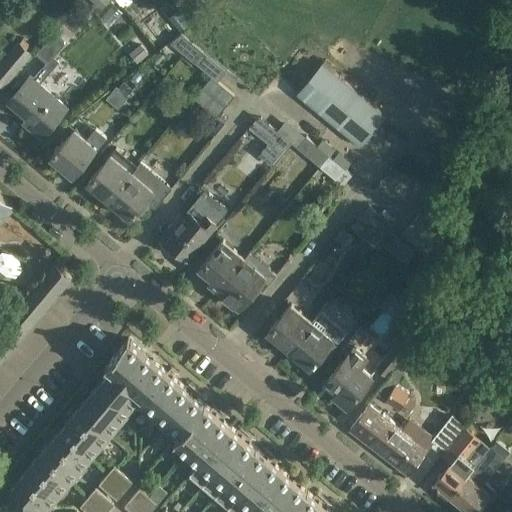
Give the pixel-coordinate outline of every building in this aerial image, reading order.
[(111,0),(87,0),(84,4),(93,13),(98,6),(102,10),(111,0)] [(172,37),(152,12),(136,25),(156,50),(172,37)] [(66,108),(39,85),(60,61),(54,57),(65,43),(54,33),(36,54),(46,63),(32,79),(30,77),(10,101),(33,122),(29,126),(42,137),(66,108)] [(204,51),(202,50),(181,33),(169,42),(194,62),(204,51)] [(136,63),(149,53),(136,37),(130,42),(136,48),(129,54),(136,63)] [(20,44),(6,59),(0,65),(0,80),(4,85),(32,55),(20,44)] [(323,64),(298,94),(360,145),(385,115),(323,64)] [(211,76),(202,86),(226,106),(235,96),(211,76)] [(123,81),(118,87),(128,95),(133,89),(123,81)] [(217,117),(226,106),(202,86),(197,92),(194,97),(217,117)] [(185,115),(174,128),(184,135),(194,123),(185,115)] [(124,124),(117,118),(110,125),(117,132),(124,124)] [(330,156),(310,140),(292,125),(286,120),(277,130),(292,143),(321,166),(330,156)] [(57,151),(52,157),(54,159),(52,161),(62,169),(64,167),(73,175),(86,159),(98,145),(108,133),(96,124),(86,136),(76,128),(65,142),(60,147),(58,146),(55,150),(57,151)] [(292,143),(277,130),(269,124),(260,135),(283,154),(292,143)] [(198,132),(192,140),(206,150),(211,143),(198,132)] [(109,143),(103,139),(99,144),(104,149),(109,143)] [(101,166),(88,182),(109,199),(138,166),(116,148),(101,166)] [(352,175),(330,156),(321,166),(343,185),(352,175)] [(138,166),(109,199),(131,217),(141,204),(145,208),(148,205),(150,202),(156,207),(160,202),(172,188),(162,179),(152,171),(141,162),(138,166)] [(318,169),(313,176),(317,179),(322,173),(318,169)] [(191,213),(168,240),(171,242),(168,245),(178,254),(180,251),(188,257),(228,209),(206,190),(189,211),(191,213)] [(0,220),(13,205),(0,193),(0,220)] [(336,202),(341,196),(338,193),(332,199),(336,202)] [(369,206),(360,217),(383,236),(392,225),(369,206)] [(420,213),(403,234),(430,257),(439,228),(420,213)] [(375,246),(383,236),(360,217),(352,227),(375,246)] [(354,236),(348,231),(344,227),(334,239),(344,247),(354,236)] [(386,246),(406,263),(415,253),(395,236),(386,246)] [(200,267),(221,285),(245,258),(223,239),(213,252),(200,267)] [(245,258),(221,285),(218,289),(239,307),(264,278),(270,283),(277,274),(250,252),(245,258)] [(45,272),(64,288),(73,278),(54,262),(45,272)] [(64,288),(45,272),(37,281),(56,297),(64,288)] [(30,291),(48,306),(56,297),(37,281),(30,291)] [(48,306),(30,291),(15,309),(33,325),(48,306)] [(391,292),(381,305),(386,309),(396,297),(391,292)] [(268,331),(290,349),(313,321),(291,303),(281,316),(268,331)] [(358,313),(366,319),(374,310),(366,305),(358,313)] [(15,309),(7,318),(25,334),(33,325),(15,309)] [(290,349),(291,349),(287,353),(298,362),(301,358),(311,366),(321,354),(325,357),(335,345),(331,342),(334,338),(338,342),(346,332),(321,311),(313,321),(290,349)] [(0,325),(0,328),(17,343),(25,334),(7,318),(0,325)] [(0,344),(10,352),(17,343),(0,328),(0,344)] [(511,335),(503,349),(511,355),(511,335)] [(137,407),(168,372),(129,338),(106,365),(111,369),(100,382),(131,410),(135,405),(137,407)] [(0,363),(10,352),(0,344),(0,363)] [(396,346),(378,366),(387,374),(405,354),(396,346)] [(347,407),(360,392),(375,374),(360,361),(364,357),(354,348),(340,364),(327,380),(339,389),(334,395),(347,407)] [(180,382),(168,372),(137,407),(149,418),(180,382)] [(100,382),(79,406),(111,433),(131,410),(100,382)] [(180,382),(149,418),(162,428),(192,392),(180,382)] [(386,401),(399,409),(409,392),(396,384),(386,401)] [(162,428),(175,439),(205,403),(192,392),(162,428)] [(363,413),(351,429),(408,473),(421,458),(430,446),(433,442),(431,441),(433,438),(410,420),(405,427),(372,401),(363,413)] [(218,415),(205,403),(175,439),(187,450),(218,415)] [(111,433),(79,406),(59,430),(91,458),(111,433)] [(231,426),(218,415),(187,450),(200,461),(231,426)] [(433,438),(431,441),(433,442),(444,452),(465,427),(451,416),(433,438)] [(200,461),(190,472),(204,484),(244,437),(231,426),(200,461)] [(447,466),(434,481),(438,484),(437,485),(440,488),(439,489),(448,497),(451,494),(471,471),(476,465),(491,447),(483,441),(465,427),(444,452),(443,454),(451,461),(447,466)] [(71,482),(91,458),(59,430),(39,454),(71,482)] [(257,448),(244,437),(204,484),(216,495),(257,448)] [(471,471),(451,494),(454,497),(452,500),(462,508),(464,505),(471,511),(476,511),(495,489),(483,479),(510,447),(499,438),(491,447),(476,465),(471,471)] [(216,495),(229,506),(270,459),(257,448),(216,495)] [(39,454),(19,478),(51,505),(71,482),(39,454)] [(282,470),(270,459),(229,506),(236,511),(247,511),(253,506),(252,505),(282,470)] [(116,482),(124,473),(115,465),(107,475),(116,482)] [(268,511),(295,481),(282,470),(252,505),(253,506),(260,511),(268,511)] [(133,481),(124,473),(116,482),(125,490),(133,481)] [(108,491),(116,482),(107,475),(99,484),(108,491)] [(10,487),(11,502),(16,507),(16,511),(49,511),(50,506),(51,505),(19,478),(10,487)] [(268,511),(290,511),(308,492),(295,481),(268,511)] [(116,482),(108,491),(117,499),(125,490),(116,482)] [(96,487),(88,497),(106,511),(114,503),(96,487)] [(125,506),(132,511),(135,511),(149,495),(140,487),(125,506)] [(312,511),(321,503),(308,492),(290,511),(312,511)] [(150,511),(158,503),(149,495),(135,511),(150,511)] [(106,511),(88,497),(80,506),(87,511),(106,511)] [(0,511),(16,511),(16,507),(11,502),(11,505),(3,505),(0,507),(0,511)] [(312,511),(332,511),(321,503),(312,511)]
